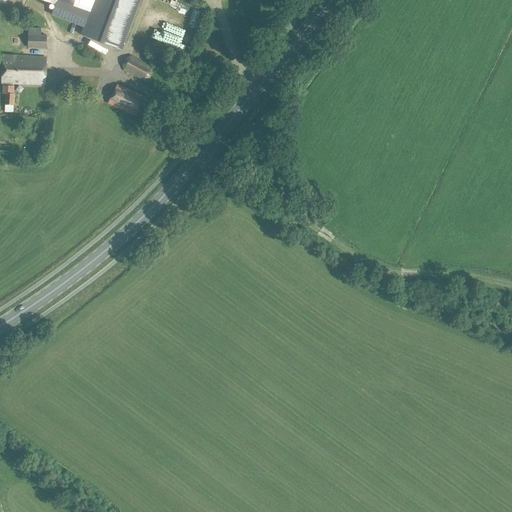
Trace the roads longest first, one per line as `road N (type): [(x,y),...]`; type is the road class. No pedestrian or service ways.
road 1 (primary): [(0,331),(61,290),(167,197),(333,0)]
road 2 (track): [(511,287),(360,261),(207,149)]
